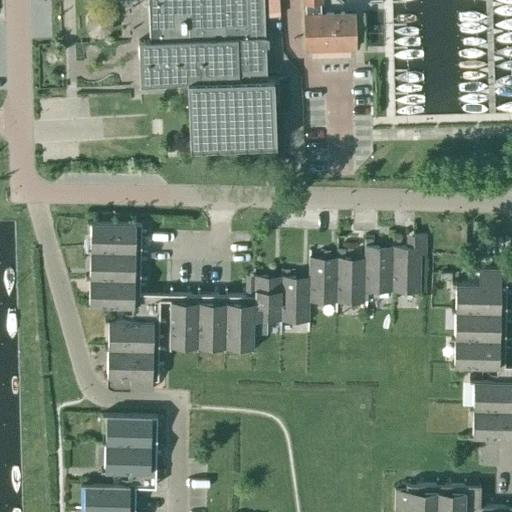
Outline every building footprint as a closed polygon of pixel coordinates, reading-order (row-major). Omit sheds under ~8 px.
[(126,0),(128,28),(140,27),(138,0),(126,0)] [(189,146),(275,143),(273,77),(266,77),(265,45),(270,44),(270,30),(264,30),(262,0),(147,0),(149,39),(137,40),(139,84),(186,82),(189,146)] [(278,0),(266,0),(267,15),(280,14),(278,0)] [(353,6),(320,7),(320,2),(321,2),(320,0),(303,0),(303,2),(305,2),(305,8),(303,8),(305,49),(354,47),(353,6)] [(86,219),(85,247),(140,249),(140,220),(86,219)] [(406,232),(406,245),(391,244),(390,289),(419,290),(420,253),(425,253),(426,233),(406,232)] [(363,288),(390,289),(391,244),(370,244),(363,244),(363,256),(362,256),(362,288),(363,288)] [(139,277),(140,249),(85,247),(84,275),(139,277)] [(307,299),(308,299),(335,300),(336,255),(308,255),(307,274),(307,299)] [(362,288),(362,256),(336,255),(335,300),(363,300),(363,288),(362,288)] [(499,309),(499,278),(500,267),(478,266),(478,271),(466,270),(466,280),(455,280),(454,308),(499,309)] [(252,318),(279,318),(280,274),(252,273),(252,293),(252,298),(251,318),(252,318)] [(308,299),(307,299),(307,274),(280,274),(279,318),(307,319),(308,299)] [(139,305),(139,277),(84,275),(84,303),(139,305)] [(196,342),(197,297),(170,297),(169,342),(196,342)] [(197,297),(196,342),(224,343),(224,298),(197,297)] [(224,298),(224,343),(251,343),(252,318),(251,318),(252,298),(224,298)] [(454,336),(498,337),(499,309),(454,308),(454,336)] [(103,317),(103,345),(158,347),(158,318),(103,317)] [(498,365),(498,337),(454,336),(453,364),(498,365)] [(157,378),(158,347),(103,345),(102,374),(129,374),(128,388),(151,389),(151,378),(157,378)] [(472,406),(511,407),(511,379),(473,378),(472,406)] [(511,435),(511,407),(472,406),(471,434),(511,435)] [(101,412),(100,441),(155,442),(156,414),(101,412)] [(155,470),(155,442),(100,441),(100,469),(155,470)] [(134,483),(79,482),(79,510),(134,511),(134,483)] [(393,509),(407,510),(407,511),(435,511),(436,482),(405,482),(405,488),(394,487),(393,509)] [(463,511),(465,483),(436,482),(435,511),(463,511)]
